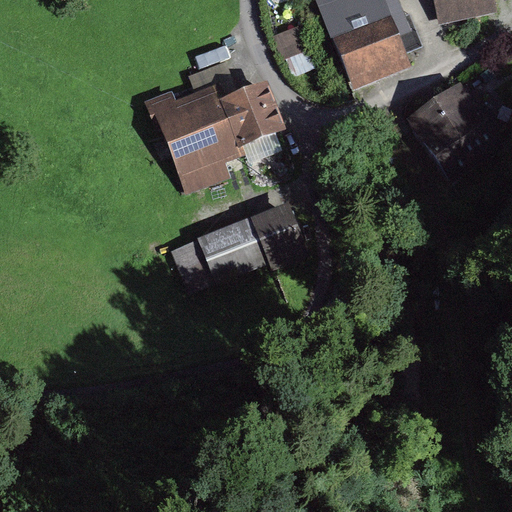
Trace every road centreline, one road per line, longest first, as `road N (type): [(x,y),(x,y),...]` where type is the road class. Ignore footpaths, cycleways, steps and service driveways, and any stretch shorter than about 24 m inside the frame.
road 1 (track): [(0,398),(220,366),(291,341),(320,311),(327,266),(309,127)]
road 2 (track): [(482,511),(464,422),(456,305),(431,190),(387,98)]
road 3 (unclassified): [(250,0),(261,52),(309,127),(511,35)]
